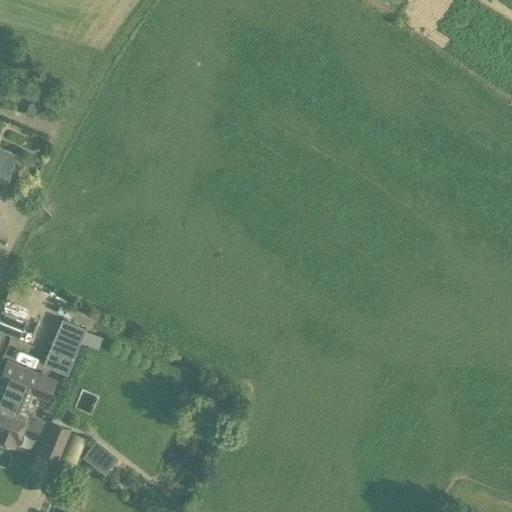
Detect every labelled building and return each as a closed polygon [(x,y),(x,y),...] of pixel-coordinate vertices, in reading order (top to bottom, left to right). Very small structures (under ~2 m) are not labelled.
[(25,113),(33,117),(38,105),(30,101),(25,113)] [(0,185),(15,153),(0,145),(0,185)] [(0,329),(21,335),(26,312),(0,305),(0,329)] [(87,327),(64,317),(45,361),(68,371),(87,327)] [(0,415),(7,418),(13,403),(26,409),(26,407),(32,393),(33,394),(43,373),(7,357),(0,373),(0,415)] [(0,415),(0,440),(15,446),(17,442),(18,443),(25,426),(44,434),(38,449),(60,458),(72,427),(50,418),(49,420),(31,412),(32,410),(26,407),(26,409),(13,403),(7,418),(0,415)] [(82,455),(106,473),(118,459),(93,440),(82,455)]
